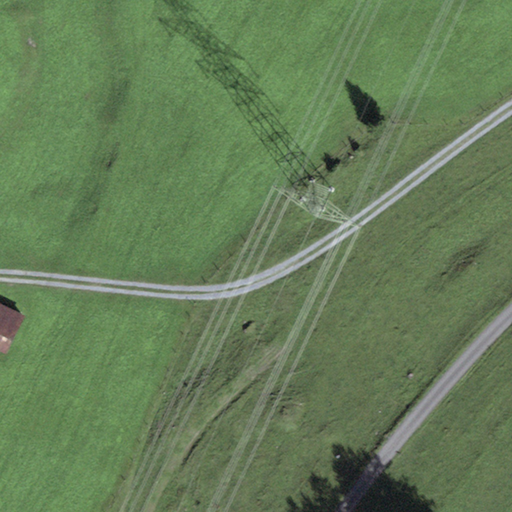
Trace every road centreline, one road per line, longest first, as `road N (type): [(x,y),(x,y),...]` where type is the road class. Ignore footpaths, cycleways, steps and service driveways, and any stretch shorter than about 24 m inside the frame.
road 1 (track): [(336,243),(261,286),(209,296),(0,277)]
road 2 (unclassified): [(511,311),(343,511)]
road 3 (track): [(336,243),(511,111)]
